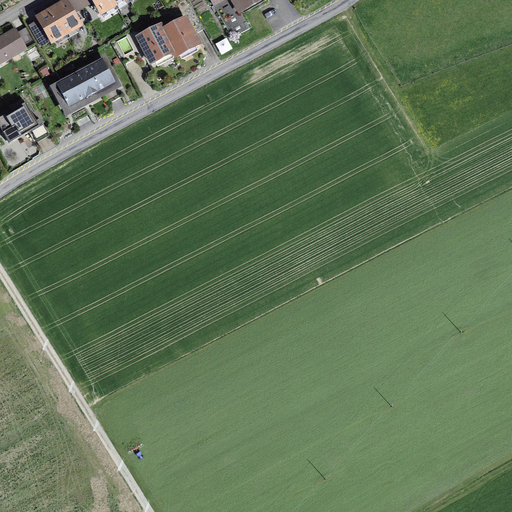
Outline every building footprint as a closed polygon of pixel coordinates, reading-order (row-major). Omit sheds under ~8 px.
[(92,0),(99,12),(113,5),(110,0),(92,0)] [(248,30),(239,14),(263,0),(210,0),(232,39),(248,30)] [(52,12),(65,33),(79,24),(66,3),(52,12)] [(183,18),(163,29),(175,53),(178,58),(200,46),(193,34),(204,29),(191,3),(178,9),(183,18)] [(65,33),(52,12),(37,21),(50,42),(65,33)] [(150,66),(175,53),(163,29),(160,24),(134,37),(150,66)] [(15,28),(0,36),(0,64),(27,50),(15,28)] [(221,52),(233,48),(228,37),(217,41),(221,52)] [(103,61),(87,70),(100,93),(116,85),(103,61)] [(87,70),(72,78),(85,102),(100,93),(87,70)] [(68,111),(85,102),(72,78),(55,87),(68,111)] [(27,107),(0,121),(0,126),(11,145),(39,129),(27,107)]
